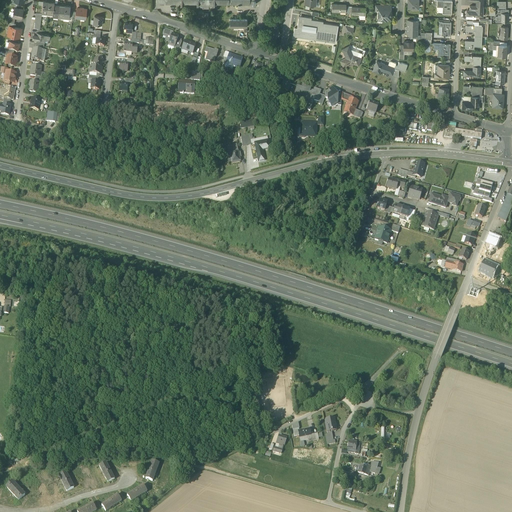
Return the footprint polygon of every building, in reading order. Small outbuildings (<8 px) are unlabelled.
[(451,1),(443,1),(443,7),(443,13),(451,14),(452,8),(451,8),(451,1)] [(345,12),(346,6),(346,5),(338,4),(332,4),(332,11),(345,12)] [(483,16),(483,7),(476,6),(476,9),(476,11),(467,11),(467,16),(476,16),(483,16)] [(358,14),(365,15),(365,8),(358,7),(352,7),(351,13),(351,14),(358,14)] [(15,17),(21,19),(23,10),(14,8),(12,17),(15,17)] [(76,17),(85,18),(86,9),(83,9),(83,8),(80,8),(77,8),(76,12),(76,17)] [(391,12),(389,12),(389,9),(383,9),(378,8),(378,9),(378,10),(378,18),(382,18),(382,19),(382,20),(383,21),(385,21),(386,20),(386,19),(390,19),(390,16),(391,16),(392,14),(392,13),(391,12)] [(99,25),(102,25),(102,17),(94,16),(94,24),(99,25)] [(294,27),(293,34),(297,35),(297,36),(314,39),(314,38),(324,39),(323,40),(335,42),(338,25),(323,23),(323,21),(311,19),(311,18),(303,17),(303,18),(298,18),(298,17),(297,28),(294,27)] [(266,38),(275,40),(277,23),(274,23),(274,20),(271,20),(270,22),(268,22),(266,38)] [(442,35),(449,35),(450,28),(451,28),(451,22),(450,22),(442,22),(442,26),(442,34),(442,35)] [(124,31),(127,31),(132,32),(133,24),(125,23),(124,31)] [(345,32),(352,34),(353,28),(350,27),(351,26),(350,26),(347,25),(346,26),(345,32)] [(475,31),(475,36),(482,36),(482,27),(478,27),(472,26),(466,26),(466,31),(475,31)] [(19,37),(21,29),(15,27),(11,27),(11,29),(10,35),(8,34),(8,35),(13,36),(19,37)] [(173,33),(165,30),(165,32),(164,32),(163,34),(164,35),(163,36),(166,38),(165,40),(167,42),(169,43),(172,35),(173,33)] [(45,40),(46,35),(46,34),(45,34),(37,32),(37,35),(36,38),(35,38),(35,39),(34,43),(36,43),(42,44),(43,40),(45,40)] [(293,34),(293,36),(335,43),(335,42),(323,40),(324,39),(314,38),(314,39),(297,36),(297,35),(293,34)] [(177,40),(178,37),(178,36),(178,37),(172,35),(169,43),(168,45),(174,47),(175,47),(177,40)] [(465,41),(465,46),(470,46),(474,46),(481,47),(482,36),(475,36),(474,41),(465,41)] [(96,46),(104,47),(105,39),(97,39),(96,46)] [(14,52),(17,52),(18,50),(19,46),(18,46),(19,43),(10,41),(8,50),(8,51),(14,52)] [(182,50),(193,54),(196,47),(190,45),(191,43),(185,41),(182,50)] [(412,50),(413,50),(413,42),(412,42),(410,42),(410,41),(406,41),(404,41),(403,45),(403,50),(404,50),(412,50)] [(123,52),(132,53),(132,47),(133,45),(131,44),(124,44),(123,52)] [(449,44),(441,44),(441,49),(441,53),(441,57),(443,57),(450,57),(450,51),(449,51),(449,44)] [(497,56),(506,57),(506,45),(500,45),(496,45),(496,50),(497,50),(497,56)] [(342,49),(346,58),(353,55),(351,50),(349,46),(342,49)] [(31,59),(39,61),(40,56),(42,57),(43,51),(35,49),(34,49),(33,54),(32,54),(31,59)] [(206,61),(213,64),(216,56),(217,56),(217,55),(218,51),(214,50),(214,51),(206,49),(204,53),(208,54),(206,61)] [(357,56),(353,55),(346,58),(341,60),(343,65),(350,62),(358,65),(362,55),(361,55),(362,53),(359,52),(357,56)] [(233,66),(239,68),(242,59),(229,55),(228,60),(226,64),(227,64),(233,66)] [(473,61),(473,66),(480,66),(481,56),(465,56),(464,61),(473,61)] [(10,67),(15,68),(15,65),(16,65),(17,62),(16,62),(17,59),(13,58),(8,57),(6,66),(7,66),(7,67),(10,67)] [(94,60),(93,67),(101,68),(102,60),(95,60),(94,60)] [(382,70),(387,72),(389,66),(388,65),(376,61),(373,71),(378,72),(379,69),(382,70)] [(389,62),(388,65),(389,66),(387,72),(391,74),(392,74),(394,68),(395,65),(396,63),(390,61),(389,62)] [(398,69),(404,71),(407,64),(401,62),(401,63),(399,62),(397,66),(395,65),(394,68),(398,69)] [(119,71),(127,72),(128,64),(120,63),(119,71)] [(250,77),(260,80),(262,75),(260,74),(263,66),(255,64),(250,77)] [(440,78),(448,78),(448,72),(449,72),(449,66),(448,66),(441,65),(440,73),(440,78)] [(35,77),(40,77),(41,67),(31,66),(30,76),(35,77)] [(480,76),(480,66),(473,66),(473,71),(464,71),(463,76),(480,76)] [(102,68),(101,68),(93,67),(90,67),(90,70),(90,74),(97,75),(101,75),(101,71),(100,71),(101,69),(102,68)] [(498,84),(500,84),(500,83),(503,84),(504,77),(505,71),(499,71),(496,70),(496,71),(495,83),(498,83),(498,84)] [(284,73),(282,72),(281,79),(284,80),(281,88),(288,90),(292,78),(283,76),(284,73)] [(4,82),(10,83),(15,79),(11,73),(10,74),(7,73),(6,73),(6,75),(4,82)] [(92,81),(91,86),(91,90),(99,91),(100,82),(99,82),(92,81)] [(180,94),(194,94),(194,88),(196,88),(196,83),(194,83),(195,82),(191,82),(191,83),(186,83),(186,82),(178,81),(178,86),(180,86),(180,94)] [(28,92),(38,93),(39,83),(35,82),(29,82),(28,92)] [(119,92),(122,92),(127,93),(128,85),(120,84),(119,92)] [(304,109),(310,111),(313,101),(316,103),(317,101),(319,95),(321,91),(314,89),(313,91),(313,93),(310,92),(310,90),(311,88),(302,85),(301,87),(297,86),(294,95),(299,97),(299,95),(308,98),(307,100),(304,109)] [(472,91),(472,96),(479,96),(479,94),(481,94),(482,94),(482,87),(479,86),(463,86),(463,91),(472,91)] [(439,101),(447,101),(447,95),(448,95),(448,88),(440,88),(439,96),(439,101)] [(10,100),(12,100),(14,90),(6,89),(6,91),(0,89),(0,95),(5,96),(4,98),(10,100)] [(334,91),(333,92),(331,94),(328,95),(328,99),(328,102),(329,103),(331,107),(333,106),(335,105),(336,105),(337,105),(337,99),(337,96),(334,91)] [(341,100),(346,102),(348,98),(349,96),(341,93),(341,100)] [(492,107),(503,107),(503,94),(501,94),(493,94),(493,93),(493,94),(493,101),(492,107)] [(479,102),(479,96),(472,96),(471,101),(463,101),(462,100),(462,106),(471,106),(478,106),(479,102)] [(353,114),(355,110),(358,102),(348,98),(346,102),(347,103),(344,112),(345,111),(353,114)] [(30,109),(39,111),(41,101),(37,100),(32,99),(31,105),(30,109)] [(375,113),(376,114),(379,105),(370,102),(367,110),(369,111),(375,113)] [(1,114),(9,116),(10,106),(9,106),(3,104),(3,107),(0,106),(0,111),(2,112),(1,114)] [(46,122),(54,123),(55,114),(47,113),(46,122)] [(305,136),(315,137),(316,124),(302,123),(301,129),(305,129),(304,136),(305,136)] [(443,138),(453,139),(455,130),(455,128),(445,127),(443,138)] [(459,137),(481,140),(481,135),(476,134),(475,134),(475,133),(455,130),(453,139),(458,140),(459,137)] [(256,151),(257,156),(263,154),(262,150),(270,149),(268,140),(255,143),(255,144),(256,148),(254,148),(255,151),(256,151)] [(231,162),(232,163),(240,162),(239,158),(241,157),(240,153),(238,153),(237,148),(235,148),(234,146),(228,147),(230,156),(228,157),(227,157),(228,162),(231,162)] [(420,178),(424,165),(416,162),(413,174),(412,176),(415,177),(420,178)] [(406,176),(408,172),(399,170),(397,176),(400,177),(406,179),(406,176)] [(387,188),(396,191),(397,187),(400,188),(404,189),(405,183),(394,180),(394,182),(389,180),(387,188)] [(476,185),(480,187),(480,186),(491,189),(493,184),(477,180),(476,185)] [(511,184),(497,218),(506,223),(511,209),(511,184)] [(478,190),(478,191),(490,194),(491,189),(480,186),(480,187),(478,190)] [(412,198),(419,200),(421,191),(411,188),(408,197),(408,198),(411,199),(412,198)] [(478,191),(478,190),(475,189),(473,195),(483,198),(488,199),(490,194),(478,191)] [(450,194),(448,199),(449,199),(447,203),(452,204),(452,206),(456,207),(459,197),(450,194)] [(445,209),(447,203),(449,199),(448,199),(442,196),(441,198),(431,195),(428,203),(445,209)] [(384,211),(386,207),(387,203),(380,201),(377,209),(384,211)] [(392,214),(399,216),(402,208),(395,205),(394,209),(392,214)] [(475,216),(482,219),(486,209),(478,206),(475,216)] [(409,210),(402,208),(399,216),(407,219),(409,210)] [(429,230),(433,231),(438,217),(432,215),(431,218),(425,216),(421,227),(424,228),(425,227),(430,229),(429,230)] [(474,230),(475,227),(471,226),(473,222),(468,221),(466,227),(474,230)] [(391,232),(398,234),(400,228),(396,227),(393,226),(391,232)] [(374,241),(387,245),(391,232),(379,228),(374,241)] [(464,244),(471,246),(475,237),(467,234),(466,237),(464,244)] [(488,246),(489,247),(492,248),(497,250),(499,245),(498,245),(500,240),(498,239),(496,238),(490,236),(487,244),(489,245),(488,246)] [(493,252),(491,251),(488,250),(486,249),(484,256),(490,259),(493,252)] [(459,258),(466,261),(470,253),(462,250),(459,258)] [(493,278),(498,267),(494,266),(484,261),(480,272),(484,274),(487,275),(486,276),(491,278),(491,277),(493,278)] [(453,263),(453,264),(452,270),(461,273),(462,266),(458,265),(453,263)] [(325,420),(327,432),(331,432),(336,431),(333,418),(325,420)] [(309,429),(299,431),(298,431),(299,436),(300,442),(309,440),(311,439),(310,436),(309,429)] [(275,448),(282,450),(284,445),(286,438),(279,436),(275,448)] [(347,453),(355,453),(356,445),(356,443),(348,442),(347,449),(348,449),(347,453)] [(152,461),(148,470),(155,473),(158,464),(152,461)] [(372,462),(371,467),(369,472),(375,474),(375,473),(374,473),(376,468),(378,463),(372,462)] [(99,466),(103,475),(110,471),(105,463),(99,466)] [(358,473),(368,476),(369,472),(371,467),(366,465),(365,468),(363,467),(360,466),(358,473)] [(152,482),(155,473),(148,470),(145,479),(152,482)] [(114,480),(110,471),(103,475),(108,483),(114,480)] [(59,476),(63,484),(70,480),(66,472),(59,476)] [(74,488),(70,480),(63,484),(67,492),(74,488)] [(6,487),(12,494),(18,488),(12,481),(6,487)] [(143,486),(135,491),(139,497),(147,492),(143,486)] [(25,495),(18,488),(12,494),(19,501),(25,495)] [(348,488),(345,499),(349,500),(349,501),(354,502),(354,500),(349,499),(352,489),(348,488)] [(130,502),(139,497),(135,491),(126,496),(130,502)] [(117,495),(109,501),(102,506),(106,511),(113,507),(121,501),(117,495)]
